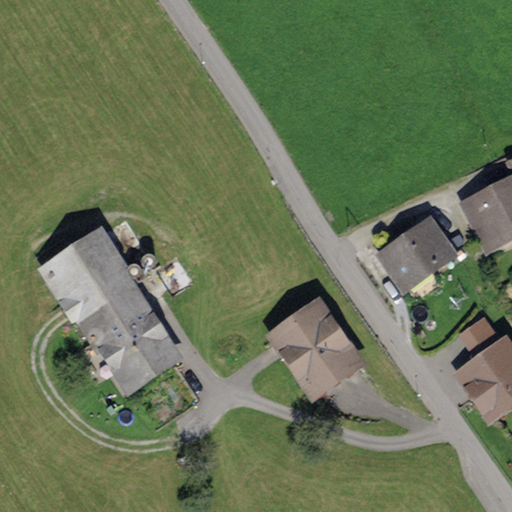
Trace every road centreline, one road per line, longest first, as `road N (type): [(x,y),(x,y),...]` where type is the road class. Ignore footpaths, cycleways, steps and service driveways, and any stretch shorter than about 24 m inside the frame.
road 1 (residential): [(171,0),(456,431)]
road 2 (residential): [(456,431),(366,443),(222,391)]
road 3 (unknown): [(322,238),(449,182)]
road 4 (residential): [(222,391),(205,384),(151,297)]
